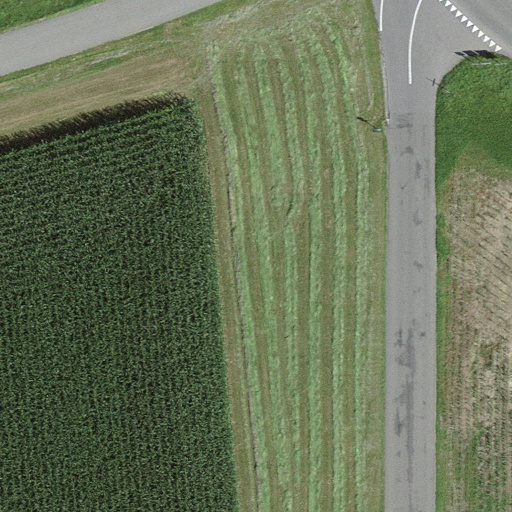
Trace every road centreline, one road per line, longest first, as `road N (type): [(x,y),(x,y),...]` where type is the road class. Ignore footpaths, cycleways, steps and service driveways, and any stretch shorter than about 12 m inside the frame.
road 1 (unclassified): [(410,511),(412,27),(425,0)]
road 2 (unclassified): [(170,0),(0,53)]
